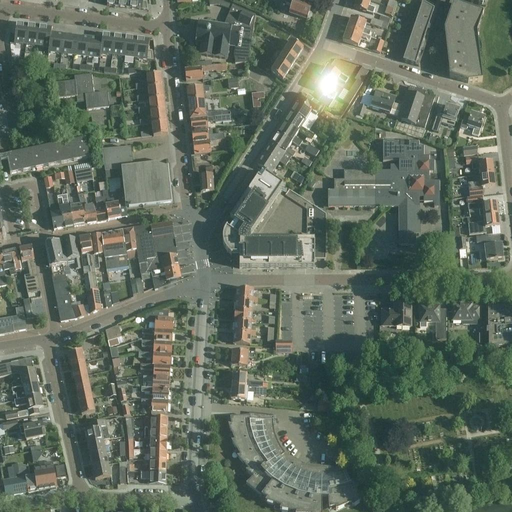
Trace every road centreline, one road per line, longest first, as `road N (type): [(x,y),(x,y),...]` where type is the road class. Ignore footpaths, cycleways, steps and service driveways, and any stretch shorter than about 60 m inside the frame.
road 1 (residential): [(203,283),(511,278)]
road 2 (tertiary): [(194,501),(203,283)]
road 3 (tertiary): [(205,225),(323,46)]
road 4 (residential): [(187,212),(168,28)]
road 5 (residential): [(3,7),(168,28)]
road 6 (residential): [(79,493),(46,339)]
road 7 (residential): [(56,337),(203,283)]
road 8 (residential): [(44,238),(187,212)]
road 9 (residential): [(14,244),(6,189),(33,188),(44,238)]
